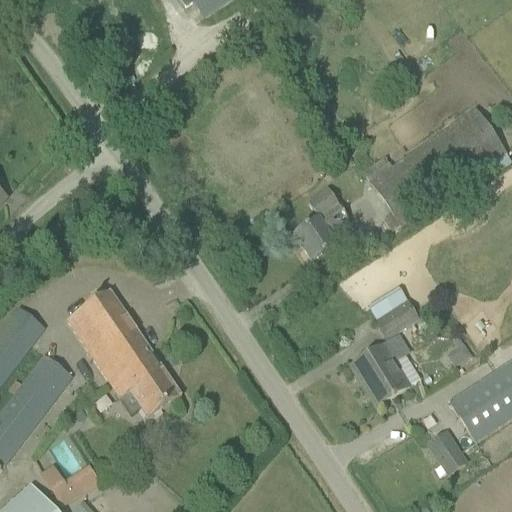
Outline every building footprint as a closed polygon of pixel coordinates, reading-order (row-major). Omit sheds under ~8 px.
[(186,0),(177,0),(184,11),(191,6),(186,0)] [(186,0),(202,22),(234,0),(186,0)] [(385,162),(363,177),(369,186),(400,232),(495,168),(507,160),(475,113),(431,144),(391,171),(385,162)] [(337,206),(328,193),(307,207),(317,221),(337,206)] [(312,268),(335,252),(338,250),(331,239),(351,225),(339,208),(318,223),(293,240),(312,268)] [(107,295),(64,324),(131,420),(141,414),(147,423),(180,401),(107,295)] [(406,306),(375,325),(385,342),(418,322),(409,308),(408,305),(406,306)] [(12,317),(14,318),(0,336),(0,389),(43,332),(16,311),(12,317)] [(375,412),(407,392),(392,367),(407,357),(398,342),(350,372),(375,412)] [(463,350),(447,360),(455,371),(470,361),(463,350)] [(73,382),(44,360),(0,417),(0,467),(5,471),(73,382)] [(511,365),(449,407),(476,448),(511,424),(511,365)] [(447,479),(464,468),(444,438),(428,449),(447,479)] [(73,503),(51,469),(38,478),(60,511),(73,503)] [(51,511),(31,489),(4,511),(51,511)]
